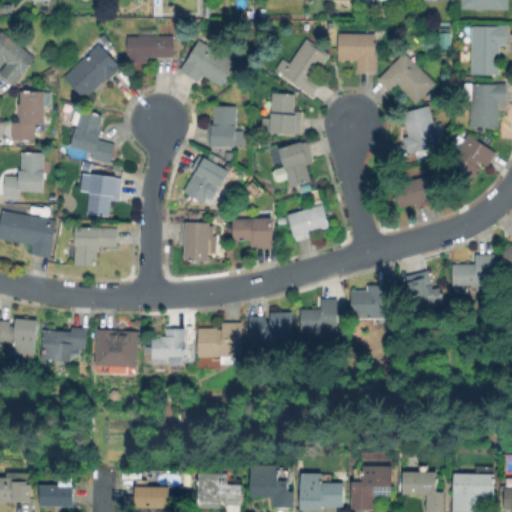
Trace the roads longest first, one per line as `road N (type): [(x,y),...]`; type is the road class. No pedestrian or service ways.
road 1 (residential): [(368,251),(228,288),(170,293),(70,293),(0,279)]
road 2 (residential): [(149,292),(159,120)]
road 3 (residential): [(511,178),(462,222),(368,251)]
road 4 (residential): [(368,251),(349,160),(357,119)]
